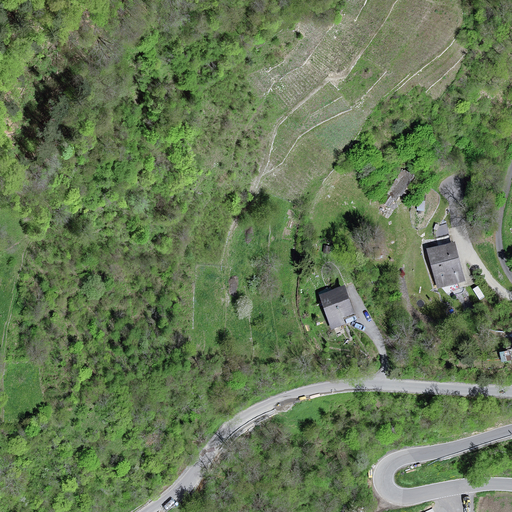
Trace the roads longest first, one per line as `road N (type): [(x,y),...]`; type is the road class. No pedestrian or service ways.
road 1 (tertiary): [(148,511),(186,483),(229,427),(285,399),(357,384),(511,391)]
road 2 (tertiary): [(511,429),(399,458),(383,477),(389,491),(406,497),(511,484)]
